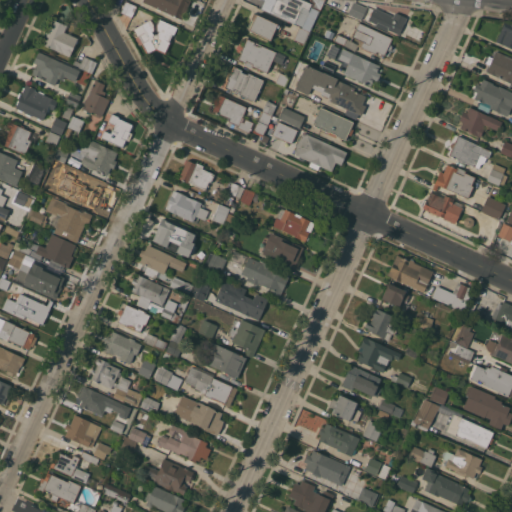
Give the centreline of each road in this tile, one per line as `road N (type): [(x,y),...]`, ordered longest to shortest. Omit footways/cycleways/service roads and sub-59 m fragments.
road 1 (residential): [(465,0),(231,511)]
road 2 (residential): [(217,0),(0,498)]
road 3 (tertiary): [(511,281),(161,115),(100,0)]
